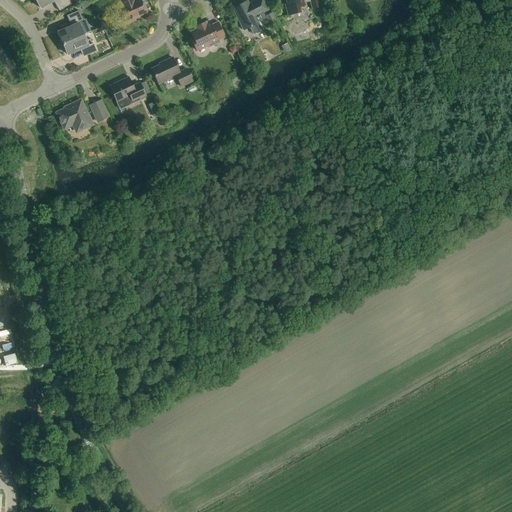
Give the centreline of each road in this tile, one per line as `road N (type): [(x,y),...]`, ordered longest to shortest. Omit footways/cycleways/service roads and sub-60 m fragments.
road 1 (unclassified): [(128,511),(56,360),(15,149),(0,115)]
road 2 (residential): [(53,86),(145,45),(166,12)]
road 3 (track): [(77,415),(40,413),(31,511)]
